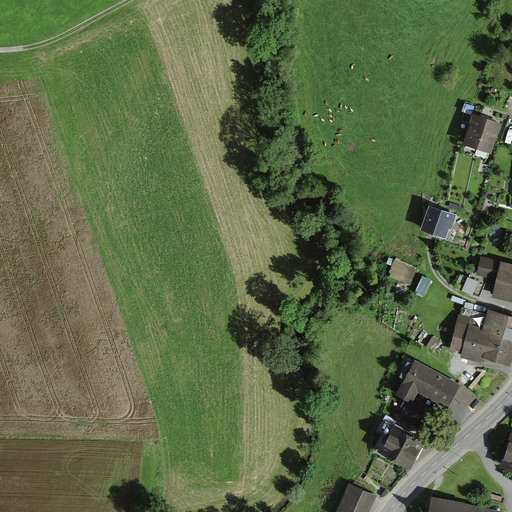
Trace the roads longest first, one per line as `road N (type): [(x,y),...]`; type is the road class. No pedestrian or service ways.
road 1 (unclassified): [(511,393),(387,511)]
road 2 (track): [(0,51),(59,39),(130,0)]
